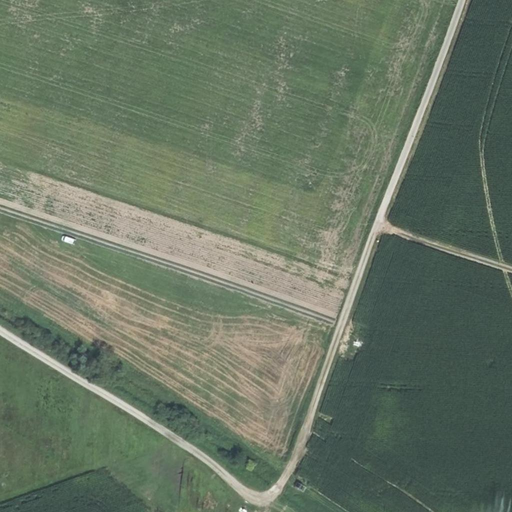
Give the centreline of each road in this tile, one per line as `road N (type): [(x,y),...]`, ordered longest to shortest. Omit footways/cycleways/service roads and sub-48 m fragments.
road 1 (track): [(0,329),(262,500),(297,452),(377,226)]
road 2 (track): [(377,226),(461,0)]
road 3 (track): [(377,226),(511,270)]
